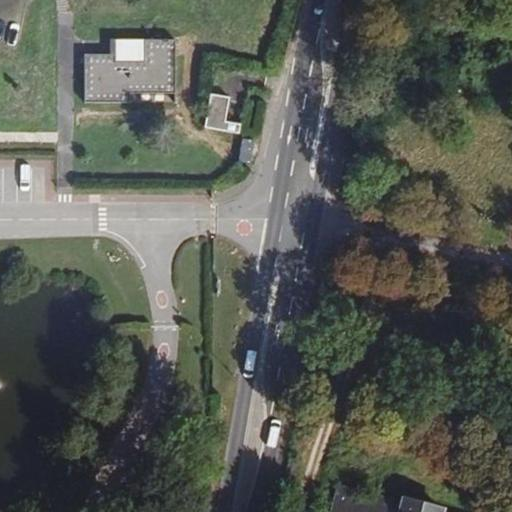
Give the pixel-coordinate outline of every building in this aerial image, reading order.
[(176,91),(176,39),(146,39),(146,54),(146,63),(116,63),(116,54),(86,54),(85,102),(131,102),(131,91),(176,91)] [(146,63),(146,54),(116,54),(116,63),(146,63)] [(176,102),(176,91),(131,91),(131,102),(176,102)] [(205,129),(239,134),(241,123),(228,121),(232,98),(209,95),(205,129)] [(422,498),(379,486),(376,490),(316,475),(311,479),(293,476),(288,494),(358,511),(460,511),(424,504),(422,498)]
